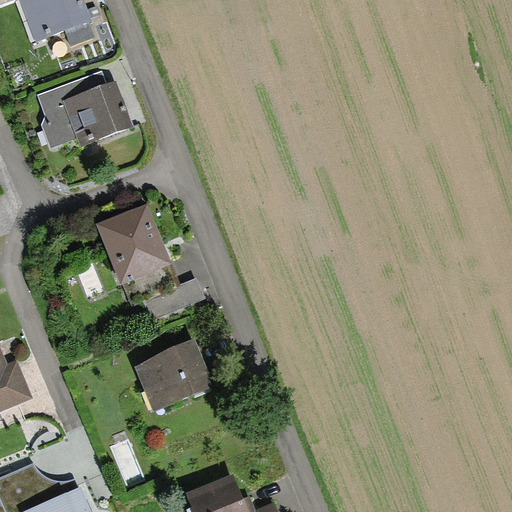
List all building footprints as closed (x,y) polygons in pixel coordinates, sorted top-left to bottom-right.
[(0,0),(0,5),(15,0),(22,0),(39,45),(94,25),(85,0),(0,0)] [(67,38),(70,50),(99,43),(96,31),(67,38)] [(101,75),(39,98),(46,119),(42,128),(50,150),(78,140),(82,149),(132,131),(116,87),(107,91),(101,75)] [(148,208),(95,230),(121,289),(124,288),(132,308),(143,304),(151,324),(206,301),(197,280),(181,287),(148,208)] [(195,342),(135,371),(154,414),(215,390),(195,342)] [(0,349),(0,423),(2,422),(0,417),(0,413),(33,400),(18,363),(7,368),(0,349)] [(0,480),(0,511),(92,511),(82,490),(79,492),(74,481),(63,484),(50,481),(39,474),(34,465),(0,480)] [(247,511),(233,477),(185,498),(191,511),(277,511),(275,505),(257,511),(247,511)]
